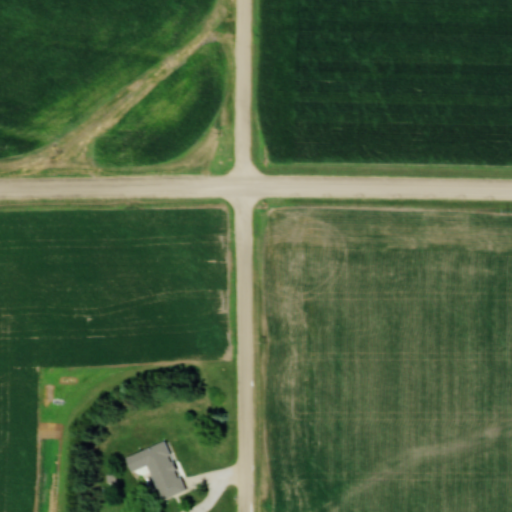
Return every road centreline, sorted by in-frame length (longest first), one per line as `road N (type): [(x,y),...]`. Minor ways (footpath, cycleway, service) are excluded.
road 1 (residential): [(246,511),(248,0)]
road 2 (tertiary): [(511,192),(0,191)]
